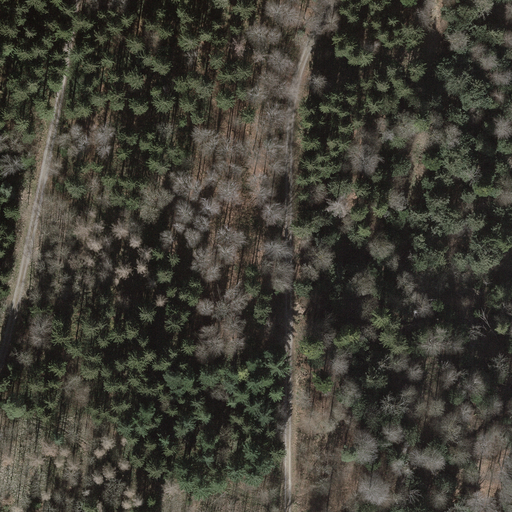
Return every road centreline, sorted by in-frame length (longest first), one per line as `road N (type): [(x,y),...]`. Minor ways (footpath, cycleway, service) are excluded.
road 1 (track): [(288,511),(292,104),(335,0)]
road 2 (track): [(0,362),(76,0)]
